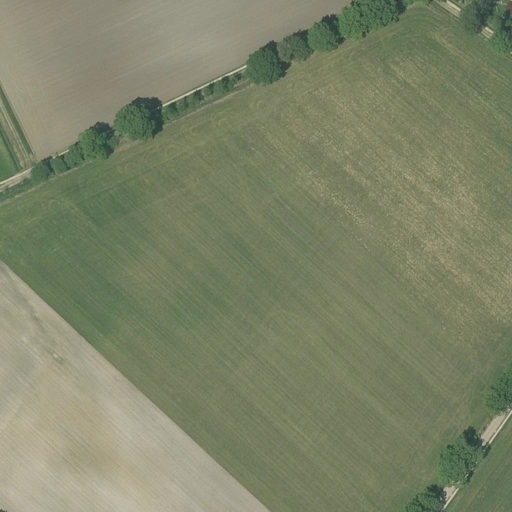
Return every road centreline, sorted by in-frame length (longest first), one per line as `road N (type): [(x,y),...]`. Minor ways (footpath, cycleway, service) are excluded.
road 1 (track): [(0,189),(392,0)]
road 2 (track): [(437,511),(511,405)]
